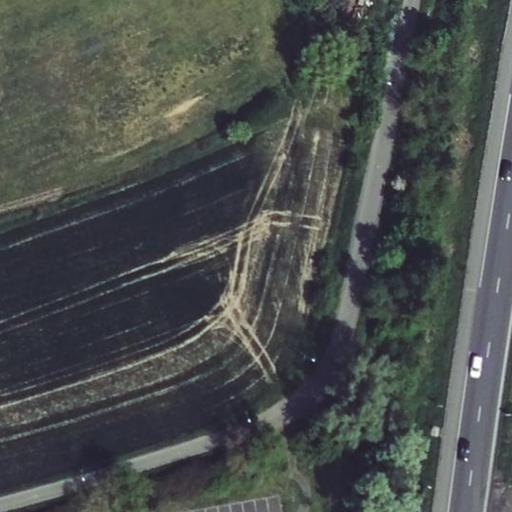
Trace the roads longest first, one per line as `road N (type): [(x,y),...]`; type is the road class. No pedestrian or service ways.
road 1 (residential): [(0,506),(235,435),(321,382),(342,343),(413,0)]
road 2 (motorway): [(511,198),(465,511)]
